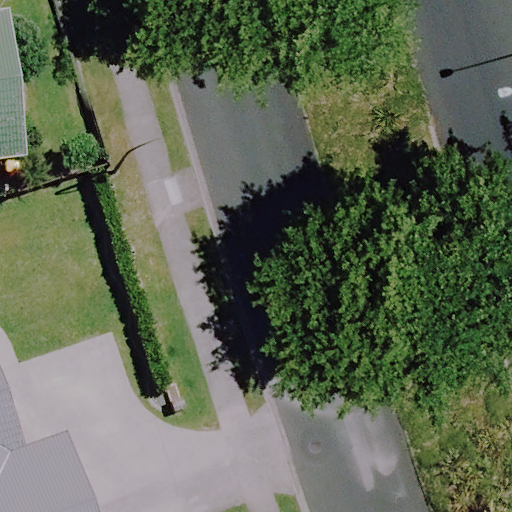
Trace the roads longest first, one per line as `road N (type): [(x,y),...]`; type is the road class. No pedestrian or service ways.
road 1 (tertiary): [(359,511),(209,0)]
road 2 (tertiary): [(463,0),(511,178)]
